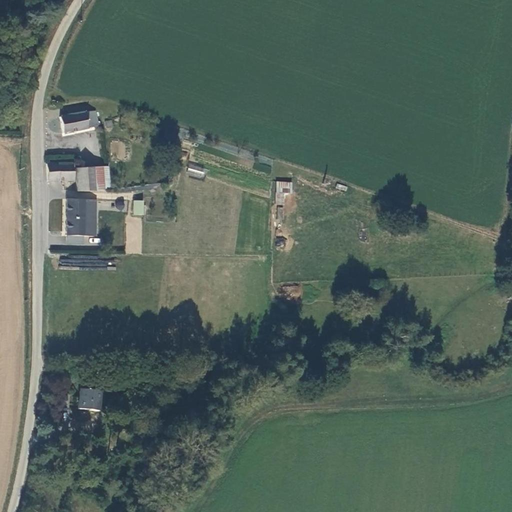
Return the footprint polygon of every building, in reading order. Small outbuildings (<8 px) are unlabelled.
[(98,126),(98,124),(97,120),(91,121),(90,112),(89,111),(61,117),(63,133),(64,133),(98,126)] [(76,192),(95,191),(94,167),(75,168),(75,162),(72,162),(50,163),(47,162),(48,179),(76,178),(76,192)] [(190,163),(186,173),(202,179),(206,169),(190,163)] [(108,167),(94,167),(95,191),(98,191),(109,191),(108,167)] [(276,205),(283,205),(284,194),(291,195),(291,185),(276,183),(276,205)] [(67,237),(68,237),(83,237),(97,238),(97,201),(67,200),(67,237)] [(124,208),(124,206),(124,204),(123,203),(121,202),(120,202),(118,202),(117,203),(116,205),(115,207),(116,209),(118,210),(120,211),(121,210),(123,209),(124,208)] [(143,202),(134,202),(133,216),(142,216),(143,202)] [(276,246),(284,247),(285,240),(277,238),(276,246)] [(60,256),(59,266),(106,268),(106,258),(60,256)] [(122,383),(148,384),(148,375),(148,370),(122,371),(122,383)] [(174,371),(160,370),(159,376),(159,380),(172,381),(174,371)] [(100,392),(80,389),(78,409),(97,412),(100,392)]
